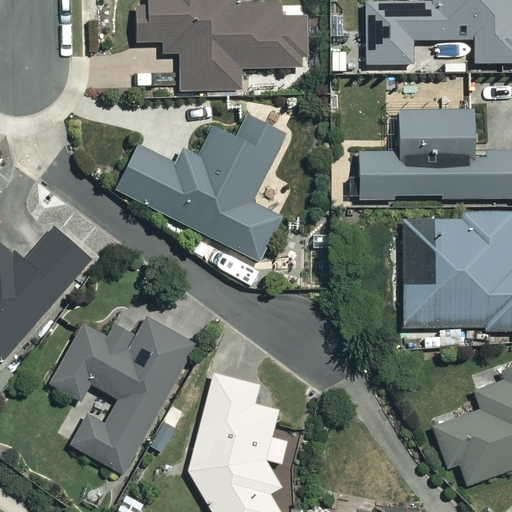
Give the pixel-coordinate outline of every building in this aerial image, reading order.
[(139,0),(143,47),(170,45),(171,58),(183,57),(185,95),(246,91),(245,73),(309,70),(306,21),(285,22),(284,7),(242,9),(241,0),(139,0)] [(511,0),(437,0),(438,5),(370,5),(370,67),(417,67),(417,43),(479,43),(479,67),(511,66),(511,0)] [(480,115),(405,116),(405,155),(365,155),(365,201),(511,200),(511,154),(480,155),(480,115)] [(288,139),(250,120),(239,141),(218,130),(203,160),(187,152),(179,168),(144,150),(122,193),(262,264),(284,220),(254,205),(288,139)] [(511,214),(466,214),(466,224),(406,224),(406,331),(511,330),(511,214)] [(0,368),(92,262),(57,231),(27,266),(0,243),(0,368)] [(198,348),(151,322),(140,342),(119,330),(113,341),(87,327),(54,388),(84,405),(94,387),(123,402),(107,430),(89,420),(74,448),(127,477),(198,348)] [(511,374),(506,377),(509,383),(478,394),(485,413),(437,430),(453,471),(464,467),(471,488),(511,472),(511,374)] [(263,388),(218,376),(192,475),(214,511),(281,511),(272,498),(285,490),(269,464),(287,468),(293,445),(275,440),(282,414),(258,408),(263,388)] [(145,511),(148,506),(129,497),(121,511),(145,511)]
